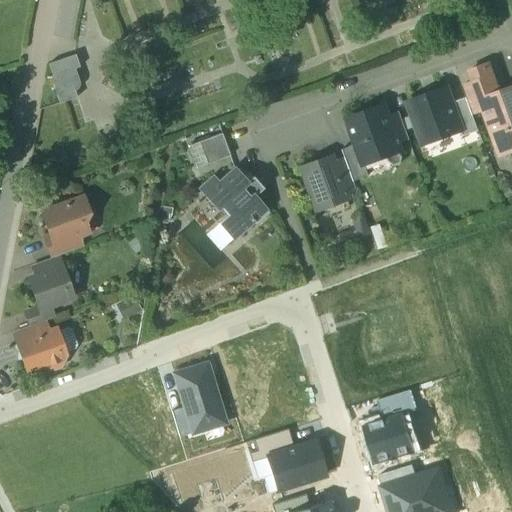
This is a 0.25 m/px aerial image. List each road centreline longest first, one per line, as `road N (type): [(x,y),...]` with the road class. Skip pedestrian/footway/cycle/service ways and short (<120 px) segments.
road 1 (residential): [(0,408),(291,296),(360,511)]
road 2 (residential): [(511,43),(503,39),(260,131),(315,287)]
road 3 (track): [(291,296),(511,214)]
road 4 (residential): [(44,0),(0,229)]
